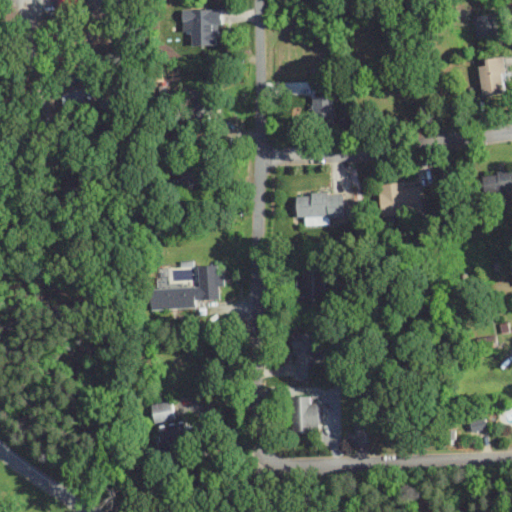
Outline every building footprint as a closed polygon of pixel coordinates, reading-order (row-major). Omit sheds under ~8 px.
[(222,45),(222,8),(183,8),(183,20),(193,20),(193,45),(222,45)] [(476,39),(499,37),(498,12),(474,13),(476,39)] [(483,95),(509,92),(505,55),(478,59),(483,95)] [(112,79),(60,85),(63,113),(115,107),(112,79)] [(188,88),(188,128),(211,128),(211,88),(188,88)] [(334,94),(312,94),(312,120),(334,120),(334,94)] [(511,170),(483,171),(484,192),(511,191),(511,170)] [(422,212),(420,181),(380,184),(381,214),(422,212)] [(344,191),(293,192),(293,215),(305,215),(305,223),(331,223),(331,213),(345,213),(344,191)] [(151,288),(151,309),(198,308),(197,297),(221,296),(220,264),(198,264),(199,286),(151,288)] [(328,303),(328,268),(298,268),(298,303),(328,303)] [(315,331),(293,331),(293,378),(315,378),(315,331)] [(356,388),(357,403),(397,399),(395,383),(389,383),(389,378),(377,379),(378,382),(364,384),(364,387),(356,388)] [(293,433),(318,433),(318,395),(293,395),(293,433)] [(151,404),(155,422),(176,418),(172,399),(151,404)] [(466,421),(468,432),(485,428),(483,417),(466,421)] [(156,430),(161,455),(198,448),(192,421),(156,430)]
